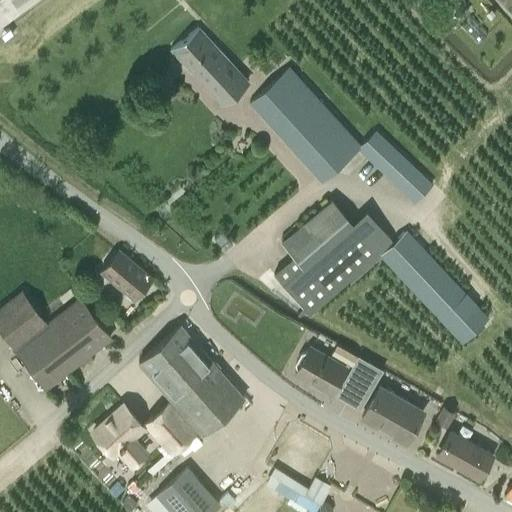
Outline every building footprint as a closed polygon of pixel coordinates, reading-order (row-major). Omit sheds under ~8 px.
[(459,1),(449,10),(450,11),(459,21),(469,11),(459,1)] [(186,65),(214,44),(198,27),(170,48),(183,62),(179,65),(183,69),(187,66),(186,65)] [(247,80),(214,44),(186,65),(187,66),(220,102),(247,80)] [(432,183),(381,135),(376,130),(360,144),(347,131),(289,67),(250,101),(321,180),(358,147),(414,201),(432,183)] [(155,93),(146,101),(156,112),(165,104),(155,93)] [(293,256),(274,273),(309,314),(350,278),(352,280),(380,255),(461,341),(488,317),(406,229),(394,240),(366,209),(351,222),(331,199),(281,241),(293,256)] [(225,249),(232,242),(221,230),(214,237),(225,249)] [(119,248),(100,270),(117,284),(134,298),(152,276),(119,248)] [(22,290),(0,307),(0,327),(46,386),(110,336),(79,296),(46,322),(22,290)] [(202,433),(244,396),(180,324),(138,361),(202,433)] [(297,367),(294,371),(330,392),(345,365),(309,345),(307,350),(301,351),(296,361),(297,367)] [(405,441),(423,410),(379,385),(361,416),(405,441)] [(171,452),(195,432),(168,400),(144,421),(171,452)] [(123,403),(93,430),(112,453),(118,448),(132,463),(145,451),(132,435),(143,426),(123,403)] [(446,425),(453,411),(443,406),(436,419),(446,425)] [(478,476),(490,454),(450,431),(438,454),(478,476)] [(495,444),(490,454),(495,457),(501,447),(495,444)] [(315,473),(308,485),(275,464),(265,479),(314,511),(331,484),(315,473)] [(173,511),(207,511),(219,502),(187,466),(156,492),(173,511)] [(133,490),(138,485),(133,480),(128,485),(133,490)] [(129,508),(136,501),(128,493),(121,500),(129,508)] [(324,500),(318,510),(321,511),(330,511),(331,511),(330,504),(324,500)]
